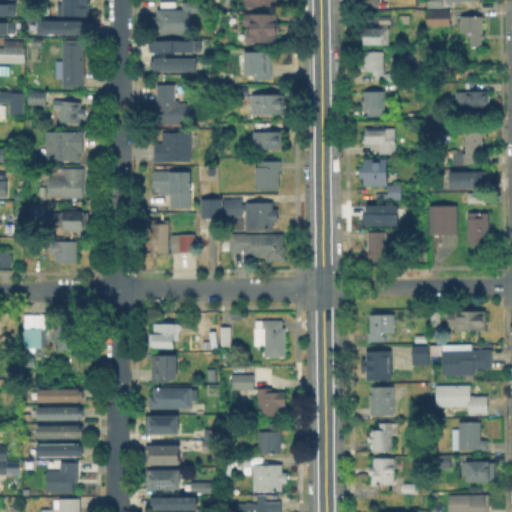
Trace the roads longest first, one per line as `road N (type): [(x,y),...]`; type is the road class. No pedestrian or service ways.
road 1 (tertiary): [(326,511),(319,0)]
road 2 (residential): [(116,511),(118,0)]
road 3 (residential): [(324,287),(0,290)]
road 4 (residential): [(511,285),(324,287)]
